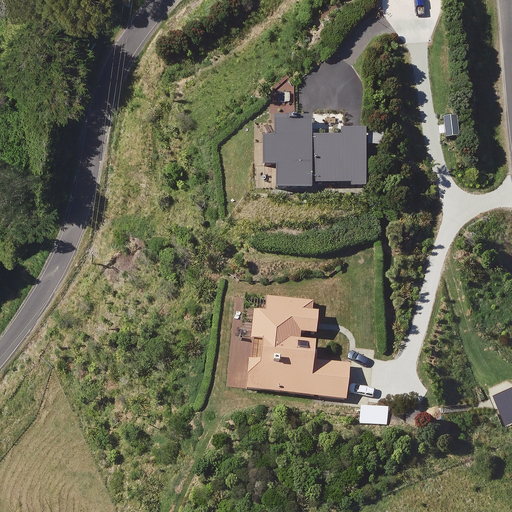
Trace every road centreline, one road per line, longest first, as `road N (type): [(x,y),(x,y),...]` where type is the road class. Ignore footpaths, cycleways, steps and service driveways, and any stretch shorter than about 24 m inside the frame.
road 1 (unclassified): [(0,351),(59,262),(106,84),(123,48),(164,0)]
road 2 (unknown): [(443,201),(416,64),(388,0)]
